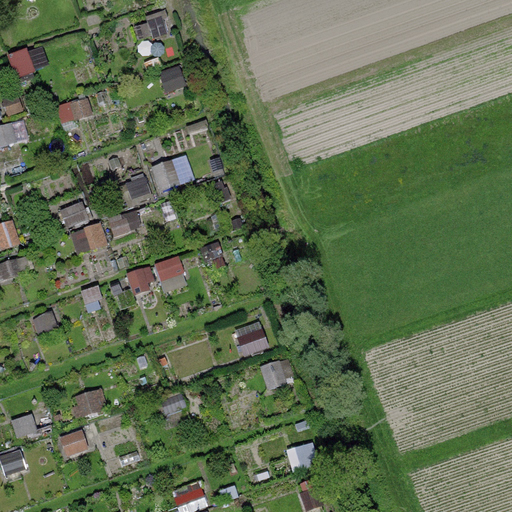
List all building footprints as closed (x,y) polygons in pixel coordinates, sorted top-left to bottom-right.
[(20,79),(39,72),(31,50),(11,57),(20,79)] [(92,98),(62,106),(67,123),(97,114),(92,98)] [(0,147),(20,145),(17,125),(0,127),(0,147)] [(191,157),(156,166),(162,191),(197,182),(191,157)] [(125,183),(133,207),(157,199),(149,175),(125,183)] [(66,207),(69,227),(97,223),(95,203),(66,207)] [(113,217),(117,236),(146,229),(142,210),(113,217)] [(0,252),(25,245),(17,221),(0,226),(0,252)] [(82,257),(113,247),(105,222),(74,233),(82,257)] [(158,265),(165,283),(190,274),(183,255),(158,265)] [(150,267),(129,277),(138,297),(159,288),(150,267)] [(263,321),(239,331),(250,358),(274,348),(263,321)] [(265,368),(272,388),(298,380),(291,359),(265,368)] [(82,418),(112,411),(106,389),(77,397),(82,418)] [(36,416),(17,422),(21,439),(41,433),(36,416)] [(63,437),(69,459),(92,452),(86,431),(63,437)] [(296,467),(320,463),(317,445),(293,450),(296,467)] [(6,474),(28,471),(25,451),(3,454),(6,474)] [(205,483),(178,491),(184,511),(191,511),(212,506),(205,483)]
